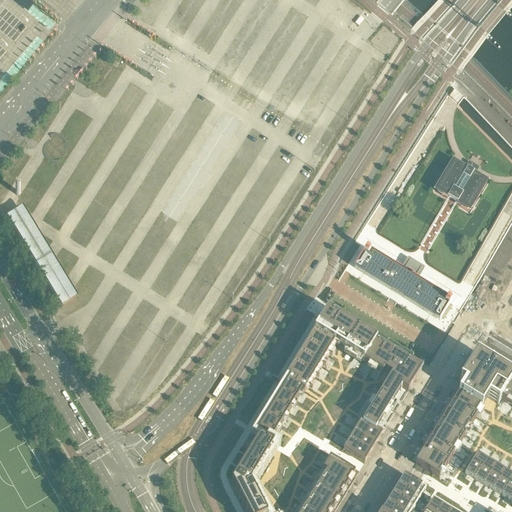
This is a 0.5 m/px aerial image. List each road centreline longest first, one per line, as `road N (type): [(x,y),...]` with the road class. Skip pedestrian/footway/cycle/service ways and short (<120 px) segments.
road 1 (tertiary): [(156,471),(190,445),(274,330),(432,80),(493,0)]
road 2 (tertiary): [(465,0),(420,50),(194,389),(139,445)]
road 3 (secondary): [(22,341),(109,483)]
road 4 (unclassified): [(0,129),(96,14)]
road 5 (secondary): [(111,440),(38,332)]
